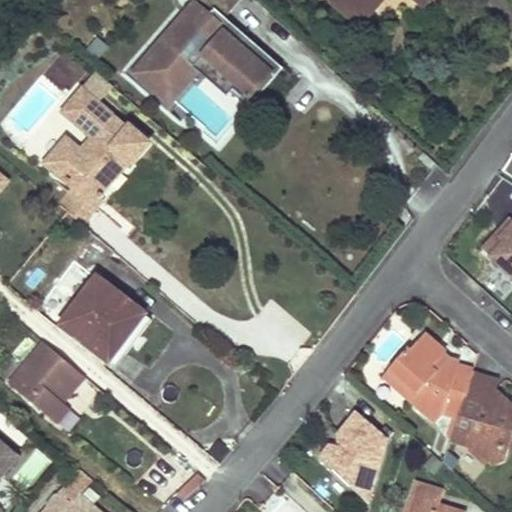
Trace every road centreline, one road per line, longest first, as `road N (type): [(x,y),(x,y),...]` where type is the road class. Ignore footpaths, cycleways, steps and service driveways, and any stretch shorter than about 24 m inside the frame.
road 1 (residential): [(407,260),(202,511)]
road 2 (residential): [(511,128),(407,260)]
road 3 (residential): [(407,260),(511,356)]
